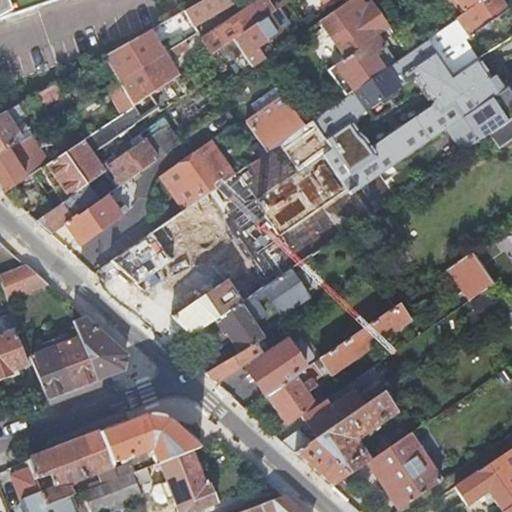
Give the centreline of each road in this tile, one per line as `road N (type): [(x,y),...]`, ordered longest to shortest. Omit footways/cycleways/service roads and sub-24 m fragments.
road 1 (residential): [(181,377),(0,211)]
road 2 (residential): [(326,511),(181,377)]
road 3 (residential): [(181,377),(0,450)]
